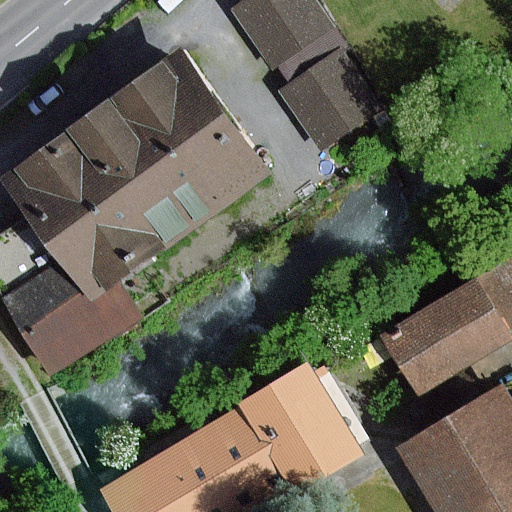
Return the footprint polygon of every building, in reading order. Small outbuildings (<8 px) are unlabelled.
[(330,25),(312,0),(252,0),(240,9),(277,61),(330,25)] [(378,108),(340,55),(285,93),(323,147),(378,108)] [(30,217),(0,237),(0,277),(14,298),(8,302),(53,370),(132,317),(108,283),(264,179),(184,60),(5,179),(30,217)] [(511,318),(511,276),(504,264),(476,281),(386,334),(420,391),(510,338),(502,325),(511,318)] [(104,493),(115,511),(241,511),(293,482),(296,488),(360,451),(309,364),(245,402),(249,408),(104,493)] [(511,511),(511,398),(505,387),(402,447),(438,511),(511,511)]
